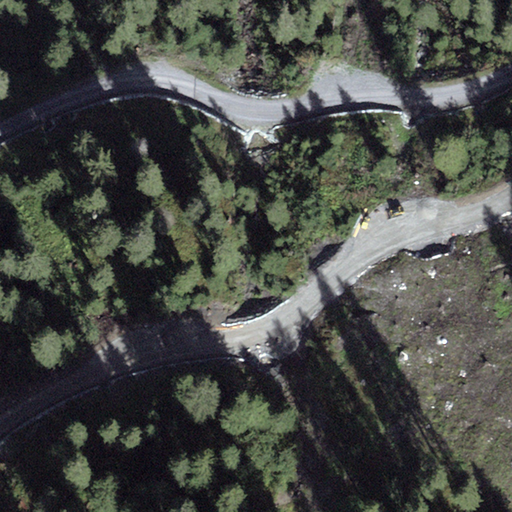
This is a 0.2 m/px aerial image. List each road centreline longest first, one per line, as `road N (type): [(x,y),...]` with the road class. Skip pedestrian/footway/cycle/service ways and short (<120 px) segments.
road 1 (track): [(0,423),(121,365),(272,330),(378,248),(511,191)]
road 2 (track): [(511,72),(457,94),(279,115),(157,83),(113,83),(0,130)]
